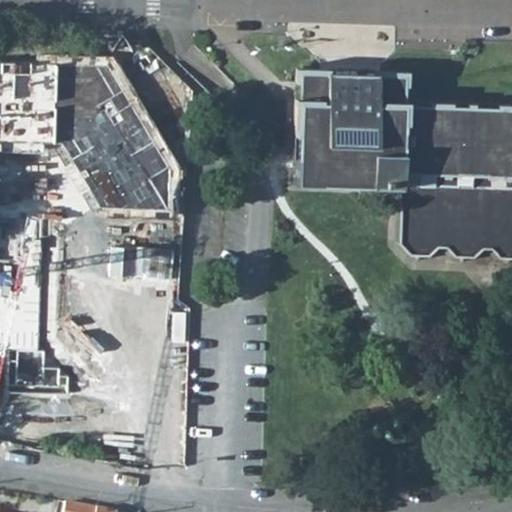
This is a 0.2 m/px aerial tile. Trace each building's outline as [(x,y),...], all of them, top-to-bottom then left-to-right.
[(0,62),(0,195),(5,120),(30,121),(34,65),(0,62)] [(45,66),(32,234),(73,237),(86,69),(45,66)] [(326,104),(370,106),(370,102),(401,103),(402,73),(348,71),(296,69),(295,99),(304,100),(304,89),(326,89),(326,104)] [(136,72),(121,280),(161,283),(177,75),(136,72)] [(293,174),(293,182),(398,187),(397,204),(398,204),(396,241),(408,253),(426,254),(435,245),(443,246),(451,255),(471,255),(480,247),(489,247),(496,256),(511,256),(511,106),(401,103),(370,102),(370,106),(326,104),(326,89),(304,89),(304,100),(295,99),(295,123),(293,174)] [(118,433),(118,455),(148,454),(147,333),(116,334),(116,355),(115,356),(116,433),(118,433)] [(0,435),(23,440),(29,410),(0,404),(0,435)] [(114,511),(115,511),(63,501),(61,511),(114,511)]
